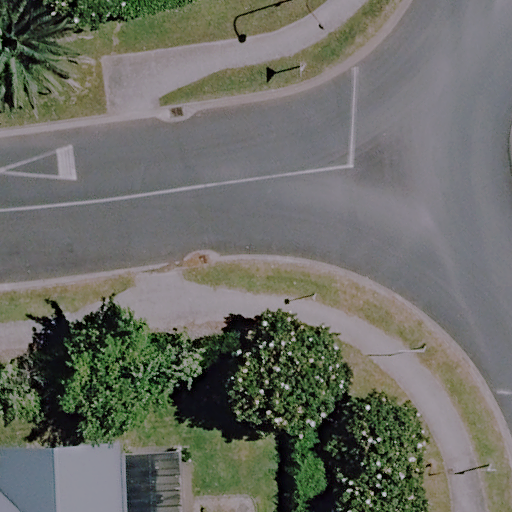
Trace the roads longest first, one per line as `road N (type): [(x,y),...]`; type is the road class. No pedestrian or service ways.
road 1 (residential): [(0,213),(434,160)]
road 2 (residential): [(434,160),(437,111),(454,65),(483,25),(511,3)]
road 3 (residential): [(511,292),(473,257),(446,211),(434,160)]
